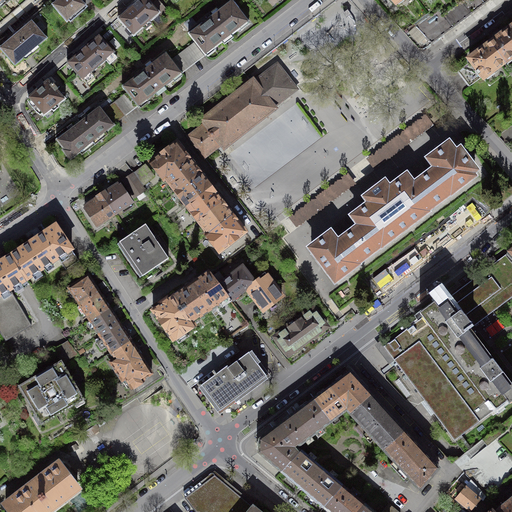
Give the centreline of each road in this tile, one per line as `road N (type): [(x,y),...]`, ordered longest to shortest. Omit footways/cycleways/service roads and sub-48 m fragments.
road 1 (residential): [(221,442),(511,213)]
road 2 (residential): [(59,195),(312,0)]
road 3 (residential): [(221,442),(59,195)]
road 4 (residential): [(8,100),(121,0)]
road 5 (residential): [(425,66),(511,162)]
